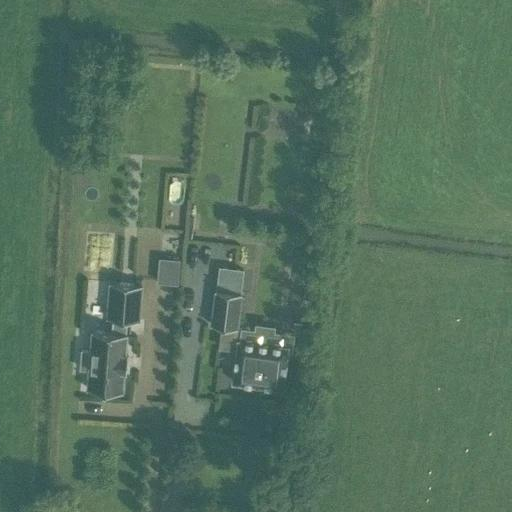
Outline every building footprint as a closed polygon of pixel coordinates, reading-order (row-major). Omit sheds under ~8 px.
[(178,282),(180,258),(159,257),(157,281),(178,282)] [(213,323),(241,325),(246,292),(241,292),(244,268),(219,265),(213,323)] [(107,316),(139,318),(141,283),(110,281),(107,316)] [(90,368),(88,388),(122,391),(124,370),(126,370),(128,354),(125,353),(127,332),(126,332),(127,318),(113,317),(112,331),(93,329),(91,349),(82,349),(80,367),(90,368)] [(288,345),(288,351),(292,352),(295,333),(274,331),(274,325),(254,322),(254,328),(242,327),(241,340),(288,345)] [(242,327),(223,325),(220,346),(237,348),(233,380),(283,387),(288,351),(288,345),(241,340),(242,327)]
